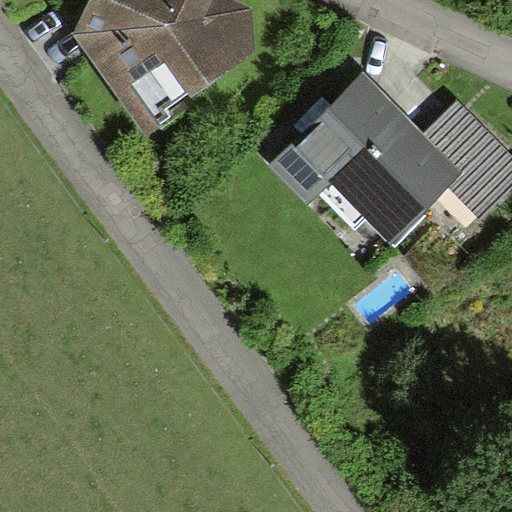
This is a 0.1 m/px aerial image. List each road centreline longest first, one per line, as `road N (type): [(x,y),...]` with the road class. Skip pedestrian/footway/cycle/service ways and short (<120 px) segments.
road 1 (residential): [(333,511),(0,46)]
road 2 (residential): [(379,0),(511,65)]
